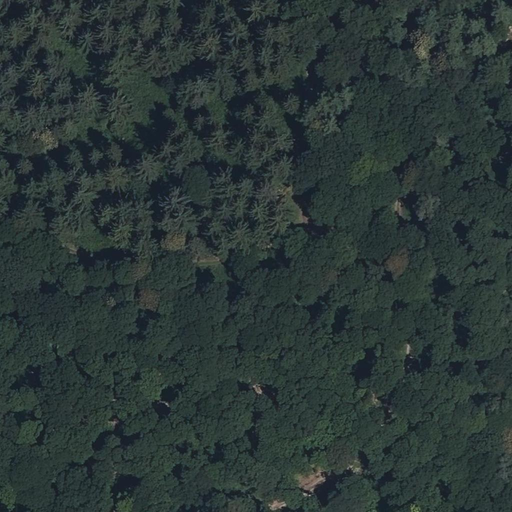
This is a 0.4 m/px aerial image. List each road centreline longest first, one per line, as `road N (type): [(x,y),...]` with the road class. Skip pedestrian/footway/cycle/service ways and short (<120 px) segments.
road 1 (track): [(511,37),(442,109),(411,184),(417,281),(436,306),(406,442),(372,472),(301,501),(297,511)]
road 2 (track): [(0,178),(44,205),(95,222),(216,221),(286,207),(306,119),(250,0)]
road 3 (track): [(281,209),(383,227),(411,184)]
